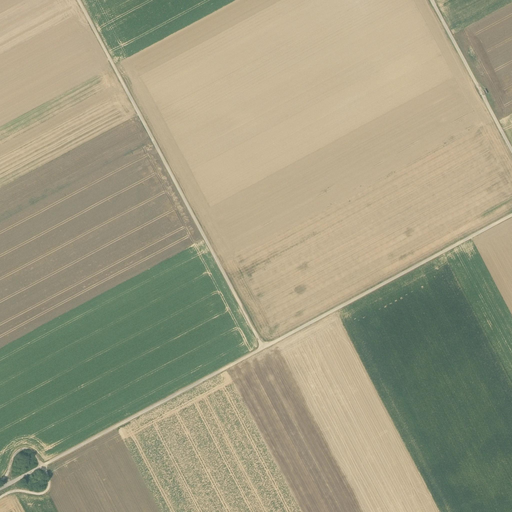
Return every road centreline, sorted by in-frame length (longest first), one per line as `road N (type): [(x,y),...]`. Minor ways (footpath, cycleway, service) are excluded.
road 1 (track): [(511,215),(0,488)]
road 2 (track): [(80,0),(262,348)]
road 3 (track): [(432,0),(511,150)]
